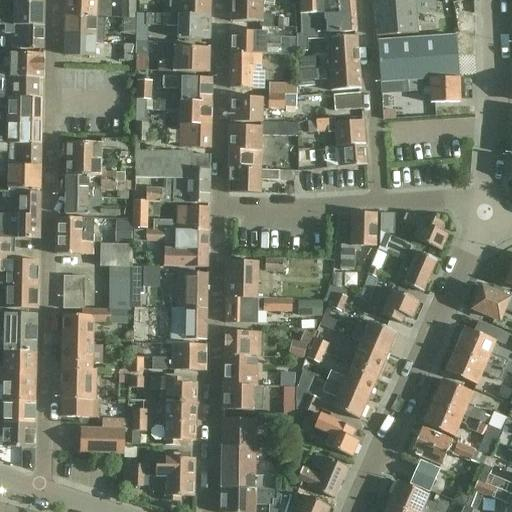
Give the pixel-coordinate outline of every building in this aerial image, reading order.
[(65,0),(65,17),(96,18),(97,14),(97,0),(65,0)] [(123,0),(123,19),(134,19),(134,0),(123,0)] [(169,15),(210,17),(210,0),(174,0),(175,3),(169,3),(169,15)] [(233,0),(233,23),(260,24),(260,28),(273,29),(273,16),(262,16),(263,5),(262,0),(233,0)] [(297,37),(297,39),(297,52),(307,52),(307,41),(324,40),(324,34),(356,32),(353,0),(300,0),(301,15),(302,37),(297,37)] [(374,0),(375,13),(415,10),(415,2),(414,0),(374,0)] [(437,0),(415,2),(415,10),(375,13),(377,37),(417,34),(416,15),(438,13),(437,0)] [(43,26),(44,2),(0,1),(0,2),(14,3),(14,16),(0,15),(0,24),(5,25),(43,26)] [(209,40),(210,17),(169,15),(138,14),(137,42),(146,42),(146,26),(178,27),(178,39),(209,40)] [(462,34),(475,33),(474,14),(460,16),(462,34)] [(65,17),(65,35),(104,36),(104,28),(105,18),(96,18),(65,17)] [(134,35),(134,19),(123,19),(122,35),(134,35)] [(278,19),(278,28),(288,28),(288,20),(278,19)] [(0,36),(4,37),(5,35),(12,35),(12,50),(42,51),(43,26),(0,24),(0,36)] [(233,33),(232,55),(262,55),(297,56),(297,52),(297,39),(281,38),(280,46),(271,46),(271,49),(266,49),(266,34),(233,33)] [(104,36),(65,35),(64,55),(95,56),(95,44),(104,44),(104,36)] [(380,84),(413,81),(432,80),(432,79),(462,78),(457,36),(377,42),(380,84)] [(326,39),(328,70),(357,68),(356,38),(326,39)] [(137,43),(136,59),(148,59),(149,44),(137,43)] [(135,62),(135,46),(124,46),(123,62),(135,62)] [(158,63),(158,72),(208,74),(209,50),(174,49),(173,63),(158,63)] [(0,98),(17,99),(17,89),(37,89),(37,79),(42,79),(43,56),(10,55),(9,69),(0,69),(0,98)] [(261,74),(262,61),(262,55),(232,55),(231,89),(264,90),(264,74),(261,74)] [(316,59),(300,60),(300,72),(316,71),(316,59)] [(357,68),(328,70),(316,71),(300,72),(297,72),(298,85),(297,85),(297,88),(315,87),(314,81),(329,80),(330,92),(359,91),(357,68)] [(181,91),(181,102),(211,102),(211,80),(163,78),(162,90),(181,91)] [(464,104),(462,78),(432,79),(432,80),(413,81),(413,83),(409,83),(409,94),(425,93),(425,89),(432,88),(433,104),(464,104)] [(137,82),(137,101),(148,102),(150,102),(151,82),(137,82)] [(296,98),(297,88),(297,85),(269,84),(269,97),(296,98)] [(17,89),(17,99),(37,99),(37,89),(17,89)] [(342,96),(334,96),(335,112),(343,112),(359,111),(358,95),(342,96)] [(230,124),(261,125),(262,108),(268,108),(268,109),(285,110),(285,108),(296,108),(296,98),(269,97),(269,101),(230,100),(230,124)] [(7,122),(8,122),(41,123),(41,99),(37,99),(17,99),(0,98),(0,108),(7,109),(7,122)] [(147,125),(148,102),(137,101),(136,125),(147,125)] [(210,126),(211,102),(181,102),(155,101),(154,112),(168,112),(168,111),(180,111),(180,125),(210,126)] [(383,121),(397,120),(396,111),(382,112),(382,116),(383,121)] [(332,133),(333,148),(364,146),(360,122),(335,124),(335,119),(325,120),(315,120),(315,122),(308,123),(309,134),(332,133)] [(0,145),(40,146),(41,123),(8,122),(8,132),(0,132),(0,145)] [(147,144),(147,125),(136,125),(134,124),(134,141),(139,143),(147,144)] [(210,150),(210,126),(180,125),(179,149),(210,150)] [(229,129),(229,152),(261,153),(261,138),(297,139),(297,126),(261,125),(261,129),(229,129)] [(66,143),(66,160),(100,160),(101,149),(121,150),(120,161),(121,161),(133,161),(134,152),(134,141),(126,141),(101,140),(100,144),(66,143)] [(40,169),(40,146),(0,145),(0,154),(8,155),(8,167),(8,168),(40,169)] [(323,157),(323,162),(326,163),(326,167),(334,166),(334,168),(363,166),(366,166),(366,165),(364,146),(333,148),(325,149),(325,156),(323,157)] [(298,163),(309,163),(309,151),(298,151),(298,163)] [(193,153),(139,152),(134,152),(133,161),(133,169),(135,169),(135,179),(166,180),(165,190),(145,190),(145,204),(172,204),(208,206),(209,159),(192,158),(193,153)] [(260,161),(261,153),(229,152),(229,171),(260,171),(260,161)] [(66,160),(66,177),(100,177),(100,183),(125,183),(125,174),(104,173),(104,172),(100,171),(100,160),(66,160)] [(0,175),(8,175),(8,190),(39,191),(40,169),(8,168),(8,167),(0,167),(0,175)] [(293,172),(260,171),(229,171),(228,194),(259,195),(259,181),(292,182),(293,172)] [(100,177),(66,177),(65,196),(100,196),(100,188),(104,188),(104,191),(117,192),(117,201),(126,201),(126,193),(135,193),(135,183),(125,183),(100,183),(100,177)] [(10,194),(10,216),(39,216),(39,195),(10,194)] [(100,211),(100,196),(65,196),(65,216),(119,216),(118,208),(104,208),(104,211),(100,211)] [(153,221),(153,231),(207,233),(207,209),(177,209),(177,226),(172,225),(172,222),(153,221)] [(134,213),(135,229),(147,228),(145,212),(134,213)] [(380,214),(380,230),(394,236),(394,215),(380,214)] [(445,224),(425,216),(407,214),(403,223),(419,230),(414,241),(440,253),(448,235),(441,232),(445,224)] [(0,239),(15,240),(39,240),(39,216),(10,216),(0,215),(0,239)] [(350,246),(343,246),(341,246),(340,271),(355,271),(355,247),(377,245),(377,215),(352,215),(350,246)] [(102,246),(102,236),(93,236),(93,221),(56,220),(56,255),(100,256),(101,256),(102,246)] [(117,223),(117,242),(131,242),(132,223),(117,223)] [(134,230),(133,243),(143,243),(143,231),(134,230)] [(394,239),(394,236),(380,230),(379,246),(406,258),(395,282),(403,286),(404,284),(423,293),(437,261),(418,252),(418,253),(414,252),(416,248),(394,239)] [(146,231),(146,243),(163,244),(163,237),(167,237),(174,237),(174,250),(164,250),(164,268),(206,269),(207,233),(153,231),(146,231)] [(0,239),(0,284),(2,285),(5,285),(37,286),(38,262),(7,261),(7,254),(15,254),(15,240),(0,239)] [(102,246),(101,256),(100,256),(100,268),(108,268),(129,268),(131,268),(132,246),(102,246)] [(265,273),(282,273),(283,260),(266,260),(265,273)] [(226,263),(225,299),(256,300),(257,264),(226,263)] [(108,268),(108,279),(129,279),(129,268),(108,268)] [(129,268),(129,279),(129,290),(129,301),(129,305),(142,305),(142,295),(144,295),(144,288),(159,288),(160,269),(131,268),(129,268)] [(378,279),(381,272),(372,268),(369,275),(378,279)] [(334,274),(333,286),(342,290),(348,292),(349,288),(341,285),(342,275),(334,274)] [(176,292),(176,311),(205,311),(206,276),(177,275),(176,292)] [(64,277),(63,289),(84,289),(84,278),(64,277)] [(108,279),(108,290),(129,290),(129,279),(108,279)] [(511,295),(485,284),(473,310),(499,322),(504,310),(511,313),(511,295)] [(37,310),(37,286),(5,285),(5,290),(8,290),(8,298),(0,297),(0,309),(31,310),(37,310)] [(84,300),(84,289),(63,289),(63,299),(84,300)] [(108,301),(129,301),(129,290),(108,290),(108,301)] [(419,302),(392,290),(381,315),(401,324),(405,315),(412,318),(419,302)] [(336,302),(345,306),(348,298),(339,295),(336,302)] [(84,310),(84,300),(63,299),(63,310),(82,310),(84,310)] [(292,302),(256,300),(225,299),(225,323),(255,325),(256,313),(287,313),(287,309),(292,310),(292,302)] [(108,301),(108,311),(110,311),(129,311),(129,305),(129,301),(108,301)] [(322,302),(299,302),(299,317),(322,317),(322,302)] [(342,313),(345,306),(336,302),(333,309),(342,313)] [(142,306),(141,326),(155,327),(156,307),(142,306)] [(0,318),(4,319),(3,351),(36,353),(36,317),(31,317),(31,310),(0,309),(0,318)] [(63,316),(62,340),(92,340),(93,323),(110,324),(110,311),(108,311),(84,310),(82,310),(82,317),(63,316)] [(129,324),(129,311),(110,311),(110,324),(129,324)] [(205,342),(205,311),(176,311),(173,311),(172,341),(205,342)] [(335,331),(339,322),(329,318),(325,327),(335,331)] [(314,321),(301,322),(301,330),(314,329),(314,321)] [(352,339),(360,342),(388,354),(397,334),(369,322),(364,334),(356,330),(352,339)] [(465,330),(455,352),(503,372),(507,363),(490,356),(495,343),(505,347),(509,338),(478,324),(474,334),(465,330)] [(135,332),(135,344),(147,344),(147,332),(135,332)] [(224,357),(254,358),(262,358),(262,354),(258,353),(258,335),(225,333),(224,357)] [(315,336),(307,333),(303,342),(311,346),(315,336)] [(315,339),(311,349),(325,355),(329,346),(315,339)] [(62,348),(62,370),(92,371),(92,364),(102,365),(102,347),(92,347),(92,340),(62,340),(62,348)] [(291,355),(303,359),(307,345),(295,342),(291,355)] [(378,377),(388,354),(360,342),(350,365),(378,377)] [(205,347),(172,346),(171,360),(152,360),(151,372),(172,372),(172,373),(204,373),(205,347)] [(320,365),(325,355),(311,349),(306,359),(320,365)] [(0,400),(35,402),(36,353),(3,351),(3,369),(0,369),(0,386),(2,386),(2,397),(0,396),(0,400)] [(455,352),(446,373),(477,387),(482,374),(499,381),(503,372),(455,352)] [(224,357),(223,386),(253,387),(254,358),(224,357)] [(130,358),(129,371),(129,374),(130,374),(143,374),(143,358),(130,358)] [(367,401),(378,377),(350,365),(345,378),(330,372),(326,382),(367,401)] [(96,371),(92,371),(62,370),(61,401),(62,401),(62,418),(98,419),(98,401),(95,401),(96,371)] [(129,371),(115,371),(97,371),(97,376),(104,376),(104,379),(111,379),(112,376),(119,376),(119,385),(128,385),(129,379),(130,374),(129,374),(129,371)] [(285,388),(296,388),(299,388),(299,377),(284,376),(283,388),(285,388)] [(143,379),(129,379),(128,385),(128,390),(143,390),(143,379)] [(165,392),(165,403),(195,404),(196,385),(180,384),(181,380),(150,379),(149,392),(165,392)] [(443,381),(433,403),(481,424),(493,429),(502,433),(508,420),(494,413),(491,419),(485,416),(486,414),(473,408),(472,409),(468,407),(474,394),(443,381)] [(359,420),(367,401),(326,382),(322,393),(336,399),(331,408),(359,420)] [(223,410),(253,411),(262,411),(263,389),(258,389),(258,387),(253,387),(223,386),(223,410)] [(296,398),(296,388),(285,388),(284,398),(296,398)] [(311,394),(296,388),(296,398),(315,407),(318,400),(310,397),(311,394)] [(511,392),(502,388),(498,397),(507,401),(511,392)] [(315,407),(296,398),(296,415),(301,418),(305,410),(313,414),(315,407)] [(4,424),(34,424),(35,402),(0,400),(0,414),(4,414),(4,424)] [(195,424),(195,404),(165,403),(165,423),(195,424)] [(477,434),(481,424),(433,403),(424,424),(455,438),(461,424),(466,426),(467,430),(477,434)] [(132,412),(132,422),(146,423),(146,412),(132,412)] [(352,458),(359,441),(352,438),(355,429),(320,414),(314,430),(328,436),(324,446),(352,458)] [(124,449),(125,431),(127,431),(127,421),(102,420),(102,430),(80,430),(80,454),(124,455),(124,449)] [(222,448),(221,490),(278,491),(278,477),(253,477),(255,423),(223,421),(223,448),(222,448)] [(146,433),(146,423),(132,422),(132,433),(146,433)] [(34,449),(34,424),(4,424),(0,423),(0,436),(3,436),(3,447),(34,449)] [(195,443),(195,424),(165,423),(164,447),(187,448),(187,443),(195,443)] [(493,429),(481,424),(477,434),(489,440),(493,429)] [(423,428),(411,453),(440,466),(446,452),(470,462),(475,452),(451,441),(423,428)] [(502,433),(498,443),(509,448),(511,439),(511,437),(502,433)] [(494,460),(505,465),(511,451),(500,447),(494,460)] [(124,449),(124,455),(124,459),(136,459),(136,449),(124,449)] [(149,480),(194,480),(195,460),(189,460),(189,455),(166,455),(165,469),(149,468),(149,480)] [(302,468),(297,481),(306,484),(305,487),(334,499),(347,467),(327,459),(320,475),(302,468)] [(420,462),(415,473),(433,481),(438,470),(420,462)] [(123,480),(145,480),(145,468),(124,467),(123,480)] [(511,485),(488,475),(482,472),(477,482),(495,490),(511,496),(511,485)] [(415,473),(410,484),(428,492),(433,481),(415,473)] [(123,480),(123,488),(131,488),(131,489),(165,490),(165,502),(180,502),(180,497),(194,498),(194,480),(149,480),(145,480),(123,480)] [(293,492),(286,511),(328,511),(330,509),(304,497),(306,493),(303,492),(305,487),(306,484),(297,481),(294,488),(293,492)] [(511,511),(511,496),(495,490),(477,482),(474,491),(510,506),(507,511),(511,511)] [(431,511),(423,508),(428,496),(398,483),(388,505),(404,511),(431,511)] [(457,489),(452,502),(465,507),(470,494),(457,489)] [(220,511),(254,511),(254,500),(273,501),(273,511),(286,511),(293,492),(292,492),(285,491),(278,491),(221,490),(221,510),(220,511)]
